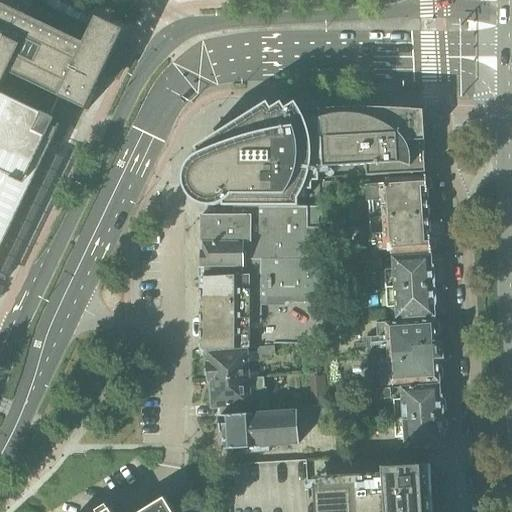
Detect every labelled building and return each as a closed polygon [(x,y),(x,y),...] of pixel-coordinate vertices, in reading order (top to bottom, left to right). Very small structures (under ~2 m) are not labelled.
[(35,0),(0,0),(0,86),(2,88),(10,73),(88,110),(98,88),(100,89),(107,76),(119,82),(136,48),(121,41),(124,35),(126,31),(98,18),(96,22),(94,28),(35,0)] [(0,278),(6,282),(64,159),(49,152),(60,129),(48,123),(52,117),(0,91),(0,278)] [(234,207),(300,207),(300,198),(306,198),(306,190),(313,190),(313,181),(320,181),(320,168),(323,167),(320,110),(289,109),(288,107),(286,109),(275,110),(274,108),(272,109),(261,109),(260,108),(239,121),(244,129),(205,153),(205,154),(202,154),(202,203),(224,203),(224,207),(234,207)] [(320,108),(320,110),(323,167),(366,165),(367,176),(426,172),(423,128),(415,122),(415,109),(390,108),(367,107),(347,107),(320,108)] [(387,183),(367,185),(368,201),(371,201),(372,218),(429,214),(427,190),(433,187),(432,179),(426,177),(426,176),(387,178),(387,183)] [(333,182),(323,183),(324,206),(334,206),(333,182)] [(250,348),(250,324),(261,324),(262,306),(286,307),(286,303),(324,303),(325,266),(319,266),(319,215),(321,215),(322,207),(300,207),(234,207),(234,216),(202,215),(201,244),(202,244),(202,251),(201,251),(202,267),(207,267),(207,278),(202,278),(202,351),(250,348)] [(429,220),(429,214),(372,218),(373,234),(369,235),(370,251),(391,250),(392,254),(431,251),(431,250),(437,247),(436,240),(430,237),(429,220)] [(385,269),(386,288),(434,285),(434,281),(436,281),(435,271),(434,271),(434,266),(432,266),(431,253),(393,256),(394,269),(385,269)] [(382,259),(369,260),(369,268),(382,268),(382,259)] [(386,288),(387,289),(388,308),(397,307),(398,319),(435,317),(434,304),(436,304),(436,301),(437,301),(436,289),(435,289),(434,285),(386,288)] [(388,349),(389,359),(389,361),(414,359),(413,344),(438,343),(436,319),(377,323),(378,337),(368,338),(368,352),(384,351),(384,349),(388,349)] [(389,359),(384,359),(384,357),(369,358),(369,373),(381,372),(382,386),(440,382),(439,359),(444,359),(443,342),(438,343),(413,344),(414,359),(389,361),(389,359)] [(207,368),(205,371),(205,376),(207,378),(208,382),(212,382),(212,381),(251,378),(250,363),(258,362),(258,358),(270,357),(276,356),(275,346),(269,347),(256,348),(256,351),(208,354),(209,364),(206,365),(207,368)] [(212,394),(210,396),(211,402),(213,404),(213,408),(252,405),(253,408),(267,407),(266,388),(265,389),(264,377),(259,378),(251,378),(212,381),(212,382),(212,394)] [(403,400),(394,401),(395,419),(444,416),(442,396),(441,397),(440,386),(402,388),(403,400)] [(377,400),(391,399),(390,389),(376,390),(377,400)] [(220,416),(221,433),(223,433),(225,450),(249,448),(250,453),(270,452),(269,447),(298,445),(296,411),(220,416)] [(405,437),(406,449),(444,446),(443,435),(445,435),(444,416),(395,419),(397,438),(405,437)] [(318,511),(318,497),(326,497),(326,489),(314,489),(308,489),(307,461),(227,465),(229,511),(318,511)] [(318,497),(318,511),(438,511),(436,473),(431,474),(430,464),(382,467),(383,471),(313,475),(314,489),(326,489),(326,497),(318,497)] [(173,511),(165,498),(141,511),(112,511),(110,508),(110,509),(107,504),(96,511),(97,511),(173,511)]
